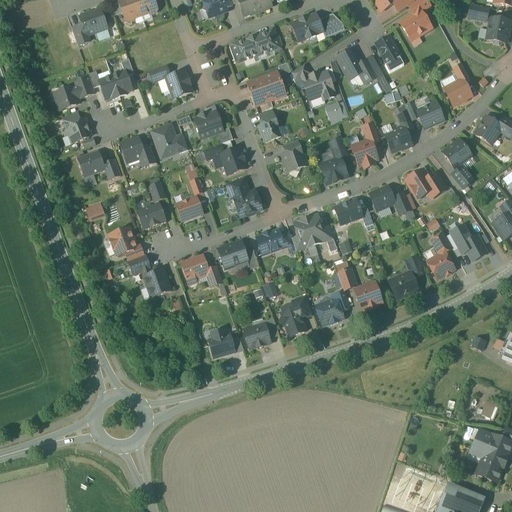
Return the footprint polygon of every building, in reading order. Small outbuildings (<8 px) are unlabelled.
[(135,0),(132,0),(119,5),(123,15),(126,23),(129,24),(133,23),(135,20),(142,17),(135,0)] [(135,0),(142,17),(149,15),(151,16),(156,15),(157,11),(155,4),(153,0),(135,0)] [(230,0),(208,0),(203,2),(205,7),(202,12),(207,14),(209,20),(214,18),(219,20),(224,10),(233,7),(230,0)] [(253,0),(237,0),(244,18),(258,13),(253,0)] [(268,0),(253,0),(258,13),(272,8),(268,0)] [(395,0),(372,0),(381,13),(393,6),(397,3),(395,0)] [(410,0),(395,0),(397,3),(393,6),(399,14),(408,8),(414,4),(410,0)] [(420,0),(414,4),(408,8),(414,17),(423,12),(430,7),(424,0),(420,0)] [(511,0),(495,0),(494,5),(511,8),(511,0)] [(119,5),(110,8),(114,19),(123,15),(119,5)] [(488,11),(471,8),(469,20),(486,23),(488,11)] [(100,12),(80,19),(83,27),(87,38),(107,31),(100,12)] [(414,17),(400,26),(411,43),(431,30),(422,15),(423,12),(414,17)] [(307,19),(299,22),(300,23),(291,26),(299,44),(307,41),(316,38),(315,37),(323,34),(323,33),(318,22),(316,16),(307,20),(307,19)] [(333,16),(318,22),(323,33),(326,32),(328,37),(344,31),(342,26),(333,16)] [(510,24),(490,20),(486,42),(491,43),(493,46),(499,47),(502,45),(505,45),(506,39),(507,39),(510,24)] [(83,27),(72,31),(78,48),(89,44),(87,38),(83,27)] [(275,31),(252,40),(258,57),(282,48),(275,31)] [(389,39),(376,46),(381,54),(388,67),(400,60),(389,39)] [(252,40),(229,48),(235,65),(258,57),(252,40)] [(353,51),(337,60),(349,82),(360,77),(365,74),(360,65),(353,51)] [(388,67),(381,54),(373,58),(385,79),(388,67)] [(378,80),(368,61),(360,65),(365,74),(360,77),(365,87),(378,80)] [(129,62),(121,64),(125,74),(125,73),(127,78),(134,76),(129,62)] [(332,65),(338,80),(342,78),(336,64),(332,65)] [(288,65),(278,68),(282,78),(291,74),(288,65)] [(305,66),(291,75),(295,84),(301,80),(307,77),(310,75),(305,66)] [(462,66),(453,71),(460,83),(462,81),(465,85),(470,82),(462,66)] [(166,67),(149,74),(150,76),(153,85),(164,81),(163,78),(169,76),(166,67)] [(96,73),(89,76),(90,81),(94,90),(101,88),(99,83),(100,83),(96,73)] [(125,74),(112,78),(120,99),(127,96),(126,94),(132,92),(131,90),(132,89),(130,82),(129,82),(127,78),(125,73),(125,74)] [(184,74),(166,80),(174,101),(192,94),(189,88),(190,87),(188,80),(187,80),(184,74)] [(326,74),(318,77),(318,76),(310,78),(311,80),(308,81),(307,77),(301,80),(303,85),(310,102),(322,97),(324,102),(334,98),(333,94),(333,93),(326,74)] [(277,75),(247,86),(255,108),(286,97),(277,75)] [(100,83),(99,83),(101,88),(102,92),(101,92),(104,100),(105,99),(106,102),(112,100),(113,101),(120,99),(112,78),(100,83)] [(88,80),(75,85),(76,88),(74,89),(77,98),(80,97),(81,101),(94,96),(94,95),(95,94),(94,90),(90,81),(89,81),(88,80)] [(460,83),(457,84),(456,83),(450,87),(451,87),(444,91),(453,108),(471,98),(465,85),(462,81),(460,83)] [(405,88),(399,90),(403,98),(408,96),(405,88)] [(74,89),(57,95),(59,101),(57,104),(60,113),(76,107),(76,106),(77,102),(79,102),(77,98),(74,89)] [(400,94),(385,96),(387,105),(401,103),(400,94)] [(413,104),(405,108),(407,114),(411,123),(419,119),(416,112),(417,112),(413,104)] [(436,104),(430,107),(429,105),(422,108),(423,110),(417,112),(416,112),(419,119),(424,131),(444,123),(436,104)] [(405,108),(398,111),(400,117),(407,114),(405,108)] [(271,111),(260,115),(262,121),(273,117),(271,111)] [(344,111),(333,115),(336,122),(347,118),(344,111)] [(360,121),(368,118),(365,111),(357,115),(360,121)] [(81,123),(77,113),(63,119),(67,130),(64,136),(70,138),(72,145),(91,139),(90,135),(90,134),(89,129),(87,129),(85,121),(81,123)] [(216,114),(194,122),(201,141),(215,136),(223,133),(223,132),(219,123),(222,122),(219,114),(216,115),(216,114)] [(400,117),(397,118),(402,130),(404,129),(406,134),(414,130),(411,123),(407,114),(400,117)] [(273,117),(262,121),(264,127),(259,129),(261,136),(263,135),(266,144),(281,139),(279,133),(280,130),(275,116),(273,117)] [(190,118),(180,121),(182,126),(191,123),(190,118)] [(511,123),(503,118),(498,126),(502,129),(499,133),(511,140),(511,138),(511,123)] [(371,119),(365,121),(367,128),(373,126),(371,119)] [(498,126),(486,119),(482,124),(478,129),(479,130),(475,137),(491,147),(499,133),(502,129),(498,126)] [(367,128),(364,130),(368,143),(370,142),(372,146),(380,143),(374,126),(373,126),(367,128)] [(390,126),(382,130),(385,137),(393,134),(390,126)] [(303,139),(311,135),(307,128),(299,133),(303,139)] [(165,132),(161,131),(152,134),(160,155),(168,152),(170,157),(180,154),(175,138),(171,129),(166,131),(165,132)] [(385,137),(392,155),(411,146),(406,134),(404,129),(402,130),(393,134),(385,137)] [(223,133),(215,136),(219,147),(220,146),(233,142),(229,130),(223,132),(223,133)] [(182,136),(175,138),(180,154),(180,155),(188,152),(182,136)] [(133,141),(129,142),(128,144),(120,146),(127,165),(142,160),(145,159),(142,151),(144,150),(144,148),(142,147),(141,148),(138,140),(135,141),(133,141)] [(342,140),(329,145),(336,162),(341,160),(348,157),(342,140)] [(93,141),(84,144),(86,151),(95,148),(93,141)] [(368,143),(351,149),(359,168),(363,167),(365,171),(374,167),(373,163),(377,162),(372,146),(370,142),(368,143)] [(460,142),(443,155),(454,170),(471,157),(460,142)] [(306,168),(297,143),(283,148),(287,157),(282,167),(299,175),(301,170),(306,168)] [(219,147),(204,152),(207,163),(221,158),(221,157),(224,156),(220,146),(219,147)] [(144,150),(142,151),(145,159),(142,160),(146,168),(157,165),(150,148),(144,150)] [(224,156),(221,157),(221,158),(228,177),(243,172),(246,171),(244,163),(242,157),(242,158),(239,150),(224,156)] [(78,161),(77,161),(85,180),(105,173),(106,173),(103,166),(99,153),(81,160),(78,161)] [(336,162),(319,168),(326,186),(348,179),(341,160),(336,162)] [(115,162),(103,166),(106,173),(105,173),(109,183),(121,178),(115,162)] [(462,169),(452,176),(463,190),(473,183),(462,169)] [(195,172),(188,175),(191,184),(199,181),(195,172)] [(423,172),(416,176),(412,175),(408,177),(407,181),(406,182),(418,201),(427,195),(434,191),(428,181),(428,180),(425,176),(423,172)] [(446,191),(437,175),(428,181),(434,191),(427,195),(431,200),(446,191)] [(147,183),(149,188),(162,184),(160,179),(147,183)] [(243,180),(226,186),(232,202),(234,202),(234,201),(249,195),(243,180)] [(191,184),(190,184),(195,197),(204,194),(199,181),(191,184)] [(161,185),(148,189),(152,199),(156,197),(158,203),(167,201),(161,185)] [(388,189),(370,197),(377,213),(394,206),(395,205),(393,201),(388,189)] [(249,195),(234,201),(234,202),(240,220),(262,212),(255,193),(249,195)] [(405,195),(393,201),(395,205),(394,206),(397,212),(401,210),(403,216),(405,215),(412,212),(405,195)] [(197,200),(176,207),(182,224),(203,216),(197,200)] [(356,202),(334,210),(340,225),(345,223),(348,224),(362,219),(359,212),(356,202)] [(511,204),(510,202),(500,209),(506,217),(511,214),(511,215),(511,204)] [(160,205),(136,214),(143,233),(167,224),(160,205)] [(100,207),(87,211),(90,221),(104,216),(100,207)] [(367,209),(359,212),(362,219),(363,221),(370,219),(367,209)] [(412,212),(405,215),(408,222),(415,219),(412,212)] [(506,217),(493,226),(504,243),(511,237),(511,215),(511,214),(506,217)] [(323,230),(318,216),(313,218),(313,219),(306,221),(315,247),(327,243),(322,230),(323,230)] [(370,219),(363,221),(366,229),(373,226),(370,219)] [(424,220),(417,222),(419,230),(426,227),(424,220)] [(306,221),(299,224),(299,223),(293,225),(298,239),(299,239),(303,251),(315,247),(306,221)] [(435,221),(427,227),(429,230),(433,227),(435,231),(439,228),(435,221)] [(323,230),(322,230),(327,243),(333,241),(329,228),(323,230)] [(459,250),(462,256),(467,254),(463,246),(470,241),(463,228),(450,235),(459,250)] [(129,230),(110,237),(111,242),(110,242),(113,251),(114,250),(117,258),(126,255),(137,251),(136,249),(129,230)] [(279,233),(256,241),(262,257),(284,249),(280,237),(279,233)] [(292,241),(289,234),(280,237),(284,249),(288,248),(290,253),(295,251),(292,241)] [(443,235),(431,242),(439,257),(444,254),(444,255),(452,250),(443,235)] [(470,241),(463,246),(467,254),(472,263),(486,256),(477,238),(470,241)] [(298,239),(292,241),(295,251),(296,253),(303,251),(299,239),(298,239)] [(348,243),(339,246),(343,257),(351,254),(348,243)] [(240,244),(232,247),(227,249),(219,252),(218,252),(218,253),(219,253),(225,270),(224,270),(225,271),(226,271),(247,263),(248,263),(245,255),(242,245),(241,244),(240,244)] [(137,251),(126,255),(129,263),(143,258),(142,257),(143,257),(140,248),(136,249),(137,251)] [(459,250),(453,253),(457,259),(462,256),(459,250)] [(259,269),(253,252),(245,255),(248,263),(247,263),(251,272),(259,269)] [(439,257),(427,264),(437,281),(454,271),(444,255),(444,254),(439,257)] [(129,263),(128,264),(133,277),(143,273),(149,271),(150,271),(145,257),(143,258),(129,263)] [(203,258),(181,266),(187,283),(188,283),(190,288),(196,285),(195,281),(206,277),(209,276),(208,272),(203,258)] [(418,258),(406,263),(409,270),(412,269),(416,279),(425,275),(418,258)] [(347,264),(336,268),(338,275),(349,272),(347,264)] [(217,269),(208,272),(209,276),(206,277),(210,289),(223,285),(217,269)] [(159,274),(151,277),(149,271),(143,273),(145,279),(144,279),(148,290),(150,289),(154,299),(171,293),(165,277),(164,277),(159,275),(159,274)] [(338,275),(338,276),(342,289),(344,293),(357,288),(351,271),(349,272),(338,275)] [(411,275),(389,284),(396,301),(418,291),(411,275)] [(342,289),(338,276),(334,277),(338,290),(342,289)] [(273,285),(262,288),(265,299),(269,297),(267,290),(274,288),(273,285)] [(375,285),(355,293),(361,311),(368,309),(369,312),(376,309),(375,306),(382,304),(375,285)] [(274,288),(267,290),(269,297),(269,298),(276,295),(274,288)] [(344,293),(333,297),(334,302),(336,301),(341,314),(350,310),(344,293)] [(306,299),(293,304),(295,312),(298,311),(301,320),(312,316),(306,299)] [(174,313),(182,311),(179,301),(171,304),(174,313)] [(334,302),(316,309),(323,328),(331,325),(331,327),(338,324),(338,323),(343,321),(341,314),(336,301),(334,302)] [(295,312),(282,317),(283,319),(281,319),(280,323),(281,326),(284,328),(286,327),(290,339),(306,333),(301,320),(298,311),(295,312)] [(273,321),(263,324),(264,327),(265,326),(269,341),(279,338),(273,321)] [(264,327),(244,333),(250,351),(257,349),(257,350),(263,348),(263,347),(270,345),(269,341),(265,326),(264,327)] [(211,343),(207,344),(211,362),(234,356),(230,341),(230,338),(225,339),(224,334),(209,338),(211,343)] [(511,335),(509,334),(500,353),(506,356),(511,344),(511,335)] [(230,341),(234,356),(242,354),(238,339),(230,341)] [(485,343),(475,340),(472,349),(482,352),(485,343)] [(486,402),(480,416),(494,422),(500,408),(486,402)] [(511,432),(506,431),(502,441),(511,444),(511,432)] [(511,444),(502,441),(492,437),(492,438),(480,433),(472,453),(484,458),(477,476),(496,484),(502,470),(502,471),(508,458),(507,458),(509,454),(511,446),(511,444)] [(478,511),(484,500),(448,486),(437,511),(478,511)]
